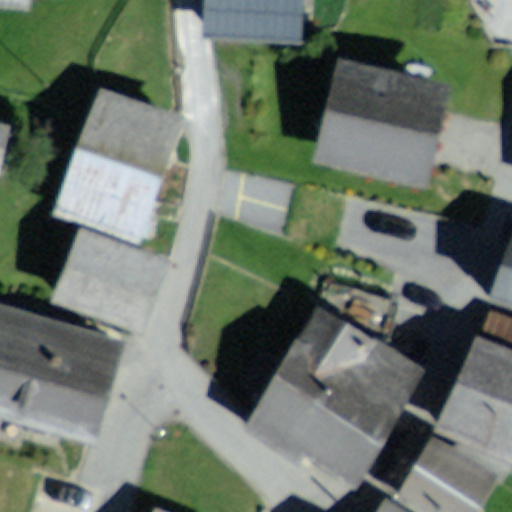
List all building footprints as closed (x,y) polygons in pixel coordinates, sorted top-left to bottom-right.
[(211,0),(211,12),(294,16),(294,0),(211,0)] [(340,64),(320,149),(426,173),(446,89),(340,64)] [(181,118),(103,92),(67,199),(145,225),(181,118)] [(161,258),(81,228),(57,290),(138,320),(161,258)] [(511,246),(497,292),(511,297),(511,246)] [(0,393),(87,419),(110,340),(0,309),(0,393)] [(320,317),(263,408),(355,465),(412,374),(320,317)] [(511,350),(479,337),(445,421),(511,447),(511,350)] [(474,511),(496,476),(434,440),(405,489),(444,511),(474,511)]
